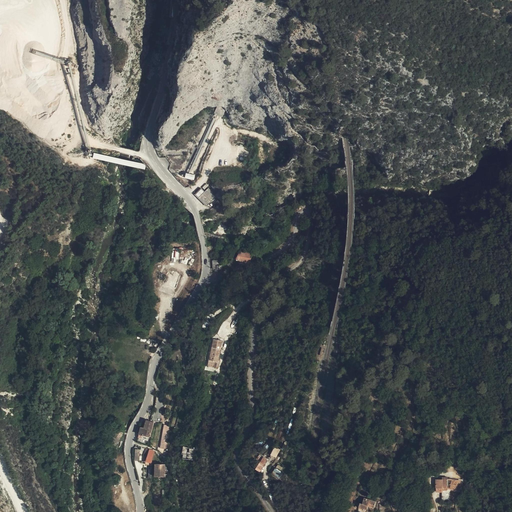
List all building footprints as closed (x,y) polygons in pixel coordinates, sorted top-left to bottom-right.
[(146,164),(94,153),(92,158),(145,169),(146,164)] [(198,190),(199,192),(208,202),(218,192),(210,184),(206,188),(203,185),(198,190)] [(238,256),(241,258),(253,260),(253,251),(242,248),(238,256)] [(224,265),(224,256),(215,257),(216,266),(224,265)] [(12,329),(6,329),(5,339),(16,339),(16,332),(12,332),(12,329)] [(224,340),(216,338),(212,354),(221,356),(224,340)] [(148,424),(156,425),(159,417),(150,416),(148,424)] [(156,425),(148,424),(148,427),(144,427),(144,430),(147,431),(155,432),(156,425)] [(127,430),(123,426),(122,425),(119,429),(124,435),(127,430)] [(163,425),(160,448),(168,449),(171,426),(163,425)] [(119,440),(125,436),(124,435),(119,429),(117,430),(114,430),(119,440)] [(157,456),(159,447),(153,445),(153,446),(150,446),(148,452),(149,452),(148,456),(149,456),(151,457),(151,458),(150,460),(157,461),(157,456)] [(273,447),(270,456),(276,458),(280,449),(273,447)] [(169,461),(159,460),(159,472),(160,472),(164,472),(169,472),(169,461)] [(283,473),(286,468),(279,464),(276,469),(283,473)] [(450,496),(453,497),(453,485),(462,488),(464,478),(454,476),(451,476),(451,478),(446,478),(446,476),(440,476),(440,484),(445,485),(445,488),(445,496),(447,496),(450,496)]
